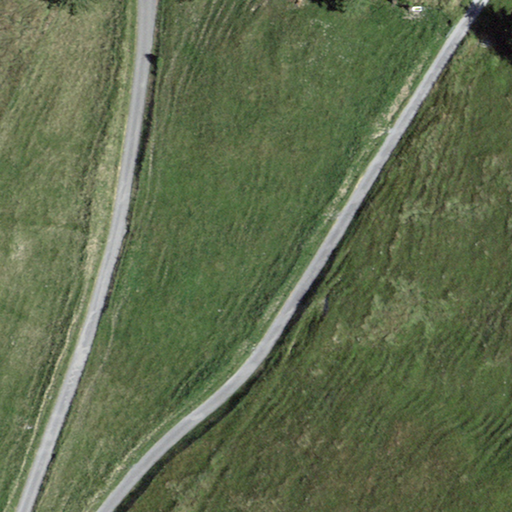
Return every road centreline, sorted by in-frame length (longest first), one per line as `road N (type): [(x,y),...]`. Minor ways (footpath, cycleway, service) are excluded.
road 1 (unclassified): [(480,0),(263,349),(228,390),(128,475),(101,511)]
road 2 (unclassified): [(23,511),(88,332),(118,219),(145,0)]
